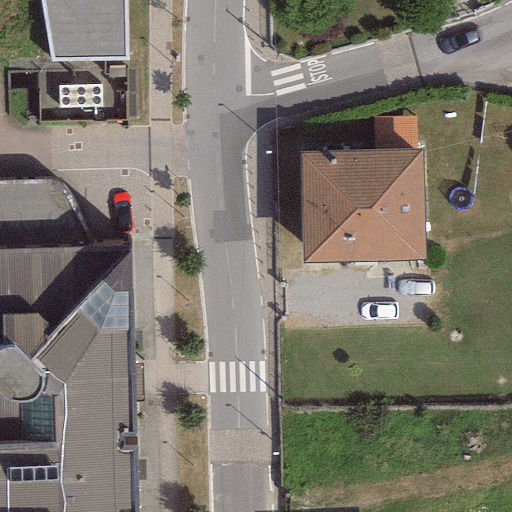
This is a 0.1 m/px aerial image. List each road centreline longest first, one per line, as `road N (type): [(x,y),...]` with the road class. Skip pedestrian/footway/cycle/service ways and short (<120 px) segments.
road 1 (residential): [(246,511),(228,103)]
road 2 (residential): [(228,103),(511,19)]
